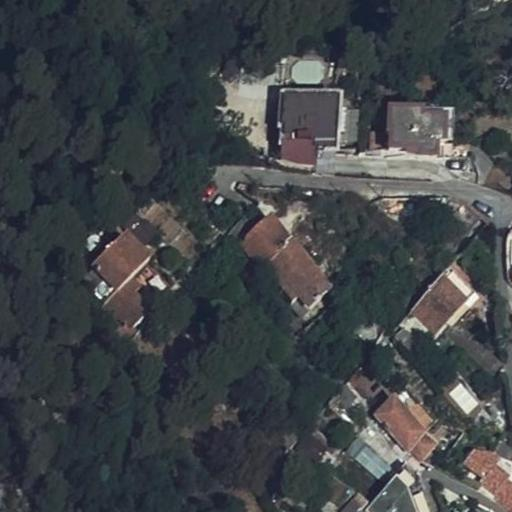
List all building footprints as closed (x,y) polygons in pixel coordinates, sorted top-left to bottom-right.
[(458,0),(456,2),(462,14),(492,0),(458,0)] [(314,145),(338,147),(342,95),(284,91),(282,111),(276,110),(275,123),(287,124),(286,135),(314,138),(314,145)] [(384,131),(383,147),(389,147),(389,155),(435,159),(437,145),(443,146),(445,123),(423,121),(423,115),(389,111),(388,131),(384,131)] [(371,146),(383,147),(384,131),(372,130),(371,146)] [(465,201),(450,199),(433,216),(465,237),(483,217),(465,201)] [(129,231),(137,217),(134,215),(123,227),(129,232),(129,231)] [(142,222),(137,217),(129,231),(129,232),(130,234),(130,236),(144,249),(159,232),(145,219),(142,222)] [(329,290),(270,221),(245,242),(303,311),(329,290)] [(131,329),(138,337),(143,331),(137,325),(154,310),(137,293),(129,285),(139,274),(152,261),(127,236),(118,244),(121,247),(100,269),(108,276),(98,286),(110,299),(106,303),(131,329)] [(97,265),(100,269),(121,247),(118,244),(97,265)] [(242,245),(230,253),(247,274),(257,266),(259,265),(242,245)] [(247,274),(257,285),(265,278),(257,266),(247,274)] [(475,295),(449,267),(440,277),(465,304),(475,295)] [(129,285),(137,293),(147,283),(139,274),(129,285)] [(440,277),(405,317),(426,341),(465,304),(440,277)] [(373,346),(383,329),(363,316),(352,332),(373,346)] [(126,333),(134,341),(138,337),(131,329),(126,333)] [(408,445),(417,452),(428,460),(432,463),(437,456),(430,451),(437,442),(431,437),(419,426),(394,399),(379,413),(386,422),(408,445)] [(349,448),(378,472),(388,460),(358,436),(349,448)] [(275,462),(282,453),(265,443),(259,451),(275,462)] [(511,483),(507,479),(511,474),(511,472),(502,464),(491,476),(487,473),(478,482),(490,494),(494,492),(511,507),(511,483)] [(418,511),(411,490),(391,511),(418,511)] [(344,511),(361,511),(363,510),(355,502),(344,511)]
